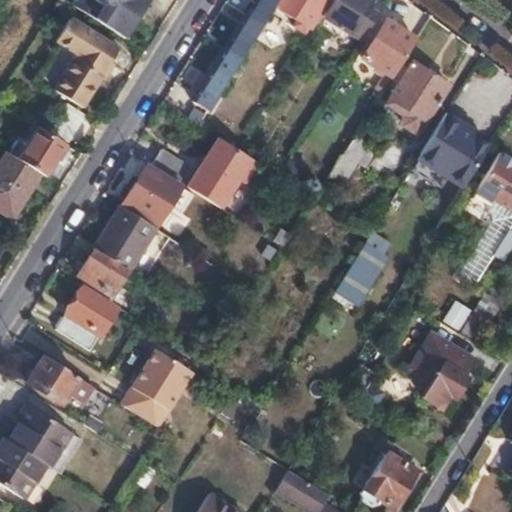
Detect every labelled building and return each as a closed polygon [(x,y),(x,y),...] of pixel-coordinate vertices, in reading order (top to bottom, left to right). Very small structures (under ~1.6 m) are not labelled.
[(68,0),(67,2),(121,36),(144,0),(68,0)] [(251,0),(189,99),(206,109),(249,41),(275,0),(251,0)] [(277,0),(274,5),(294,17),(289,25),(304,34),(308,26),(310,27),(327,0),(277,0)] [(334,0),(324,16),(362,39),(383,5),(375,0),(334,0)] [(65,18),(51,40),(69,51),(71,58),(52,90),(77,107),(114,48),(65,18)] [(362,58),(390,77),(414,39),(385,20),(362,58)] [(412,62),(387,100),(406,112),(401,120),(402,125),(412,132),(416,131),(446,85),(412,62)] [(340,125),(348,98),(333,93),(325,120),(340,125)] [(65,103),(50,125),(67,136),(82,115),(65,103)] [(472,136),(475,132),(443,113),(415,157),(414,159),(460,188),(487,145),(472,136)] [(39,172),(47,177),(57,160),(64,165),(72,151),(36,127),(16,158),(39,172)] [(355,134),(330,174),(342,181),(356,159),(367,166),(378,149),(355,134)] [(218,138),(187,186),(221,207),(239,179),(244,182),(256,162),(218,138)] [(160,149),(151,164),(179,181),(187,167),(160,149)] [(511,157),(498,149),(472,191),(488,201),(491,196),(511,208),(511,219),(508,226),(511,228),(511,157)] [(16,158),(6,152),(0,161),(0,207),(12,215),(39,172),(16,158)] [(133,181),(118,203),(154,226),(178,187),(145,165),(144,168),(140,166),(131,179),(133,181)] [(511,228),(508,226),(511,219),(511,208),(491,196),(488,201),(492,216),(460,268),(477,278),(493,252),(503,259),(511,245),(511,228)] [(119,207),(92,247),(127,269),(145,281),(148,276),(144,274),(167,237),(154,229),(119,207)] [(273,241),(283,247),(292,234),(281,228),(274,238),(273,241)] [(364,242),(310,329),(331,343),(386,255),(364,242)] [(91,249),(75,274),(109,295),(124,271),(91,249)] [(488,284),(467,317),(485,328),(506,295),(488,284)] [(80,287),(55,329),(87,350),(113,308),(80,287)] [(441,320),(457,330),(470,309),(454,299),(441,320)] [(467,317),(458,332),(476,344),(485,328),(467,317)] [(424,392),(420,398),(438,409),(447,395),(452,397),(466,377),(462,374),(472,358),(429,331),(407,367),(415,386),(424,392)] [(118,403),(156,427),(190,372),(153,350),(118,403)] [(75,376),(43,355),(26,382),(58,403),(64,393),(79,402),(89,385),(75,376)] [(359,398),(375,373),(361,363),(345,389),(359,398)] [(235,400),(256,414),(263,403),(241,390),(235,400)] [(229,396),(219,412),(246,429),(256,414),(235,400),(229,396)] [(14,420),(19,424),(30,407),(24,404),(14,420)] [(19,424),(9,440),(45,463),(50,466),(70,432),(30,407),(19,424)] [(9,440),(5,438),(0,446),(0,483),(23,498),(45,463),(9,440)] [(372,469),(359,488),(361,490),(360,492),(360,499),(370,505),(375,503),(377,500),(394,511),(395,508),(398,506),(418,475),(418,472),(419,469),(396,454),(399,449),(384,439),(377,451),(381,454),(372,469)] [(287,467),(272,489),(306,511),(315,511),(328,494),(287,467)] [(208,492),(195,511),(239,511),(240,511),(208,492)] [(341,511),(324,501),(317,511),(341,511)]
